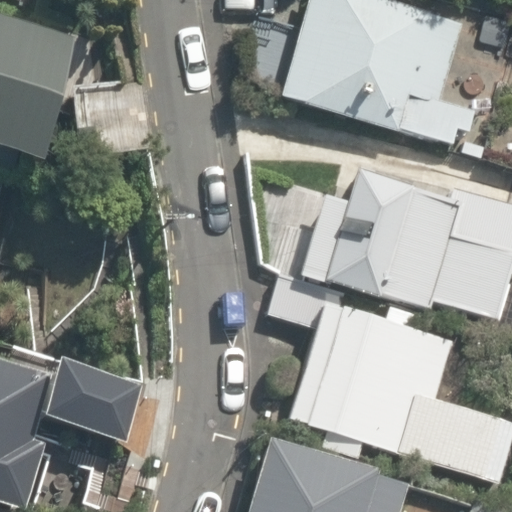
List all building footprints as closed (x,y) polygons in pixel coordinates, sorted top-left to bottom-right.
[(0,0),(0,6),(21,12),(23,0),(0,0)] [(437,98),(457,15),(393,0),(297,0),(274,101),(452,143),(461,104),(437,98)] [(0,153),(24,161),(60,39),(0,21),(0,153)] [(255,316),(303,330),(276,423),(316,435),(312,449),(350,460),(354,446),(493,485),(511,418),(511,416),(428,393),(443,342),(402,330),(407,314),(511,344),(511,280),(502,278),(511,241),(511,207),(345,160),(333,200),(310,193),(287,270),(269,265),(255,316)] [(34,366),(0,359),(0,509),(14,511),(21,511),(35,439),(21,436),(23,428),(117,444),(133,355),(39,338),(34,366)] [(232,511),(393,511),(402,476),(249,441),(232,511)]
